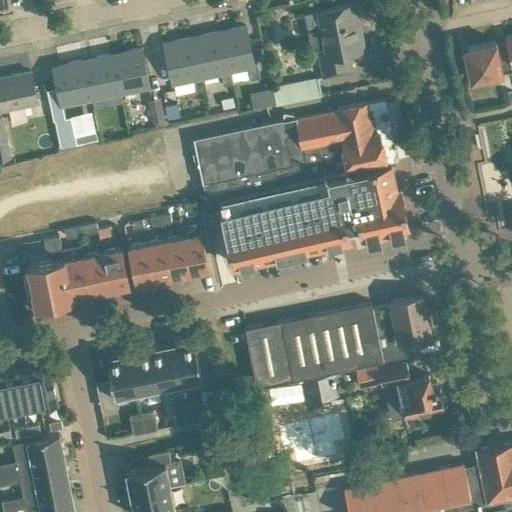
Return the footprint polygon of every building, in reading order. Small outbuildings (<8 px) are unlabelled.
[(348,51),(364,48),(354,1),(304,11),(312,52),(320,50),(325,74),(352,69),(348,51)] [(255,62),(247,24),(219,30),(230,81),(233,81),(230,67),(247,64),(250,77),(260,75),(257,62),(255,62)] [(230,81),(219,30),(192,35),(203,87),(205,87),(202,73),(221,69),(224,83),(230,81)] [(203,87),(192,35),(164,41),(172,80),(193,75),(196,88),(203,87)] [(468,45),(465,50),(471,78),(503,71),(511,69),(511,64),(507,41),(497,43),(496,39),(468,45)] [(120,90),(150,84),(142,46),(126,49),(112,52),(120,90)] [(91,96),(120,90),(112,52),(97,56),(83,58),(91,96)] [(62,103),(91,96),(83,58),(68,62),(54,64),(55,69),(62,103)] [(0,108),(38,100),(31,69),(0,75),(0,108)] [(274,103),(290,100),(322,94),(318,75),(271,85),(274,103)] [(283,116),(194,136),(197,150),(201,149),(203,158),(199,159),(201,169),(204,179),(219,175),(223,193),(323,173),(348,168),(379,162),(380,162),(387,161),(381,129),(373,131),(366,99),(347,104),(337,106),(337,107),(297,116),(297,114),(293,115),(284,114),(284,117),(283,117),(283,116)] [(0,155),(10,153),(2,115),(0,115),(0,155)] [(75,143),(69,116),(54,119),(59,146),(75,143)] [(223,193),(218,194),(219,197),(221,208),(233,262),(277,252),(277,253),(306,247),(306,246),(343,238),(340,225),(360,221),(363,237),(369,236),(369,238),(381,235),(380,233),(392,231),(393,233),(404,230),(404,228),(410,227),(400,185),(397,185),(391,160),(387,161),(380,162),(379,162),(348,168),(323,173),(223,193)] [(206,211),(217,209),(215,197),(208,199),(204,200),(206,211)] [(188,210),(198,208),(195,200),(186,202),(188,210)] [(161,214),(162,222),(172,220),(171,212),(161,214)] [(161,214),(151,216),(152,223),(162,222),(161,214)] [(134,227),(144,225),(142,217),(132,219),(134,227)] [(80,234),(98,230),(97,226),(98,226),(97,220),(77,224),(80,234)] [(69,236),(80,234),(77,224),(65,226),(66,234),(69,236)] [(111,234),(110,224),(98,226),(97,226),(98,230),(99,230),(100,236),(111,234)] [(192,270),(210,266),(202,229),(184,233),(192,270)] [(173,274),(192,270),(184,233),(165,236),(173,274)] [(72,297),(59,234),(43,237),(46,251),(50,250),(52,257),(28,262),(29,267),(24,268),(29,291),(34,290),(37,304),(72,297)] [(65,257),(65,255),(61,234),(59,234),(72,297),(73,296),(73,295),(91,291),(84,253),(65,257)] [(155,278),(173,274),(165,236),(147,240),(155,278)] [(136,281),(155,278),(147,240),(129,244),(136,281)] [(110,287),(130,283),(123,245),(103,249),(110,287)] [(91,291),(110,287),(103,249),(84,253),(91,291)] [(428,315),(423,292),(391,299),(392,301),(372,305),(378,334),(398,330),(400,342),(412,339),(432,335),(431,331),(433,331),(434,329),(431,317),(430,315),(428,315)] [(258,383),(383,359),(378,334),(372,305),(371,300),(246,325),(258,383)] [(180,381),(203,377),(195,337),(172,342),(180,381)] [(159,385),(180,381),(172,342),(151,346),(159,385)] [(138,390),(159,385),(151,346),(130,350),(138,390)] [(116,394),(138,390),(130,350),(108,355),(116,394)] [(410,376),(407,360),(379,366),(378,363),(356,367),(359,384),(381,379),(382,382),(393,380),(397,397),(403,396),(406,413),(444,405),(444,403),(447,401),(445,390),(441,390),(440,385),(432,387),(429,372),(410,376)] [(52,368),(34,371),(41,406),(50,405),(59,403),(52,368)] [(17,374),(24,410),(41,406),(34,371),(17,374)] [(7,413),(24,410),(17,374),(0,378),(7,413)] [(336,393),(333,374),(305,379),(308,398),(336,393)] [(189,421),(201,418),(197,399),(185,401),(189,421)] [(177,423),(189,421),(185,401),(173,403),(177,423)] [(146,429),(158,427),(154,407),(142,410),(146,429)] [(134,432),(146,429),(142,410),(130,412),(134,432)] [(338,454),(335,441),(346,439),(343,427),(344,427),(343,423),(340,411),(309,417),(318,460),(321,459),(320,458),(338,454)] [(314,461),(318,460),(309,417),(277,424),(283,452),(293,450),(296,463),(314,459),(314,461)] [(62,418),(50,420),(51,428),(63,426),(62,418)] [(28,425),(30,432),(41,430),(39,422),(28,425)] [(19,435),(30,432),(28,425),(17,427),(19,435)] [(60,432),(14,441),(19,468),(65,459),(60,432)] [(511,511),(511,439),(477,446),(480,461),(465,465),(464,461),(344,486),(349,511),(426,511),(433,511),(511,511)] [(131,492),(171,484),(166,461),(172,460),(169,448),(149,452),(151,464),(126,469),(131,492)] [(65,459),(19,468),(25,494),(70,485),(65,459)] [(175,506),(171,484),(131,492),(134,511),(147,511),(160,509),(160,511),(182,511),(181,505),(175,506)] [(70,485),(25,494),(28,511),(74,511),(76,511),(70,485)] [(12,496),(2,498),(4,509),(15,507),(12,496)] [(191,511),(190,503),(181,505),(182,511),(191,511)]
